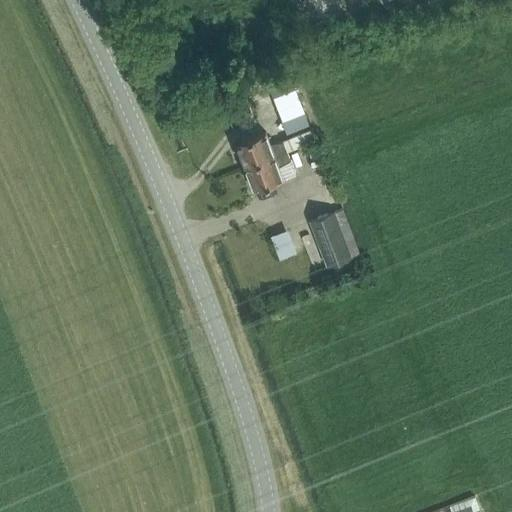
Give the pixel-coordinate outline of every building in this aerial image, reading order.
[(282,120),(305,112),(296,89),(274,97),(282,120)] [(246,166),(287,151),(316,140),(311,128),(283,140),(284,142),(270,145),(266,132),(237,143),(246,166)] [(287,151),(246,166),(255,190),(296,174),(287,151)] [(327,265),(352,256),(334,211),(310,220),(327,265)] [(300,289),(326,280),(319,260),(293,268),(300,289)]
